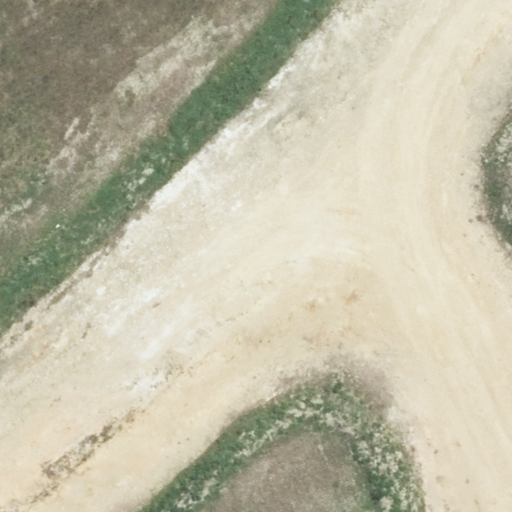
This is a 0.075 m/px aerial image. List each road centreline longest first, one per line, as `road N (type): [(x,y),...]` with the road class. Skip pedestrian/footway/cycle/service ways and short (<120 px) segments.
road 1 (residential): [(0,417),(116,323),(302,127)]
road 2 (residential): [(302,127),(511,371)]
road 3 (residential): [(302,127),(422,0)]
